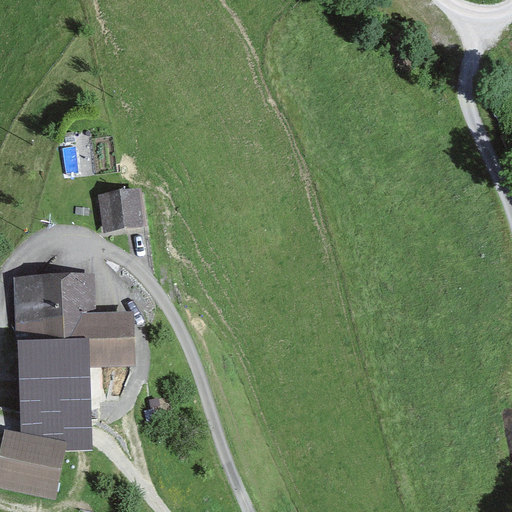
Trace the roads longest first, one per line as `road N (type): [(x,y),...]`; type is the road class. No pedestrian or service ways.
road 1 (track): [(27,245),(69,232),(117,253),(160,293),(189,343),(210,422),(250,511)]
road 2 (track): [(511,208),(464,87),(470,35),(462,9)]
